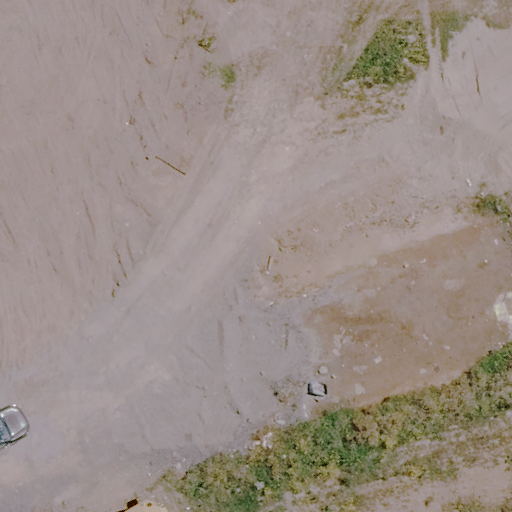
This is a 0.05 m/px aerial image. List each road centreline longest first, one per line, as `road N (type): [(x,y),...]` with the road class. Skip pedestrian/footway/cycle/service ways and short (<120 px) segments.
road 1 (unknown): [(0,449),(146,395),(0,22)]
road 2 (unknown): [(511,272),(146,395)]
